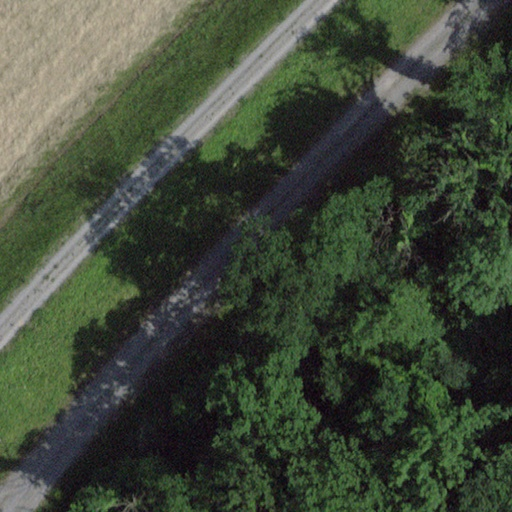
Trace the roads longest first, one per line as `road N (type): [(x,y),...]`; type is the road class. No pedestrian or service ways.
road 1 (track): [(13,511),(482,0)]
road 2 (track): [(330,0),(0,345)]
